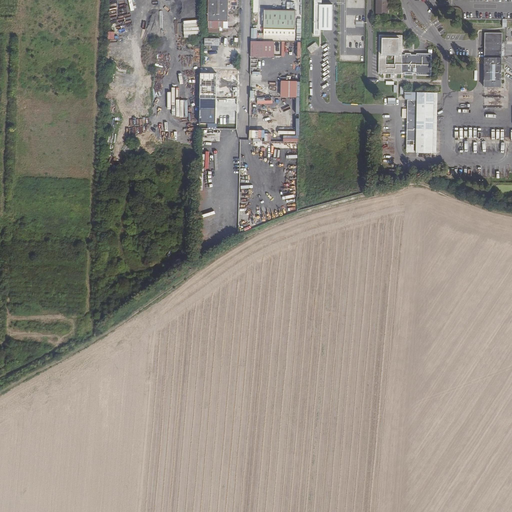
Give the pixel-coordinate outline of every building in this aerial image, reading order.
[(231,0),(207,0),(206,29),(206,34),(220,34),(220,29),(230,29),(231,0)] [(322,0),(315,0),(315,36),(320,36),(320,30),(330,30),(333,30),(333,5),(330,5),(322,5),(322,0)] [(384,4),(374,4),(374,16),(384,16),(384,4)] [(265,10),(264,42),(275,42),(295,42),(296,10),(265,10)] [(501,66),(501,35),(484,35),(484,45),(488,45),(488,50),(484,50),(484,60),(488,60),(488,63),(484,63),(484,85),(501,85),(501,72),(501,66)] [(403,36),(380,36),(380,74),(402,74),(402,72),(406,72),(406,74),(414,74),(414,72),(417,72),(417,74),(432,74),(432,53),(417,52),(417,54),(412,54),(412,53),(403,52),(401,52),(401,49),(403,50),(403,36)] [(264,42),(249,41),(249,57),(275,57),(275,42),(264,42)] [(312,53),(320,47),(316,42),(308,48),(312,53)] [(299,98),(299,81),(283,81),(283,97),(299,98)] [(435,154),(436,93),(407,93),(406,101),(410,101),(409,145),(416,146),(416,144),(418,144),(418,153),(435,154)] [(216,124),(217,99),(201,98),(200,124),(216,124)] [(285,149),(286,141),(263,141),(263,149),(285,149)] [(416,146),(409,145),(403,154),(409,154),(416,146)]
